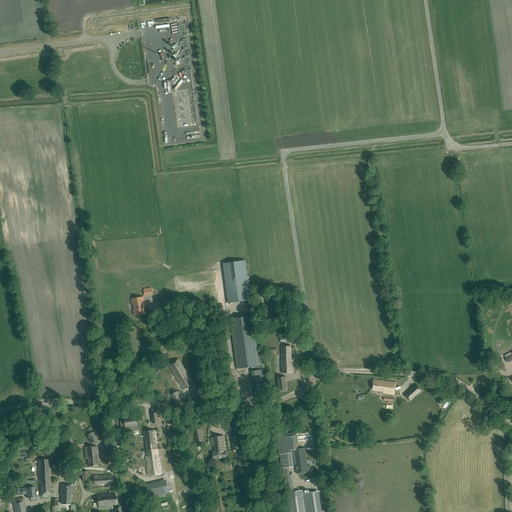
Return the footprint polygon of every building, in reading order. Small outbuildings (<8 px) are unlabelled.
[(250,300),(245,261),(223,263),(228,303),(250,300)] [(134,309),(134,313),(135,315),(140,314),(144,314),(144,312),(143,304),(144,304),(143,297),(135,299),(132,299),(132,300),(133,304),(132,304),(133,309),(134,309)] [(237,369),(247,368),(260,366),(253,316),(230,319),(237,369)] [(282,360),(281,360),(281,373),(293,372),(293,358),(291,358),(291,346),(281,347),(282,360)] [(185,370),(178,359),(169,365),(175,376),(183,390),(194,384),(186,370),(185,370)] [(279,393),(288,392),(286,377),(277,378),(279,393)] [(394,395),(395,383),(373,380),(372,390),(383,392),(383,393),(394,395)] [(409,401),(422,390),(417,385),(404,396),(409,401)] [(158,418),(157,409),(151,410),(153,424),(161,423),(160,417),(158,418)] [(126,432),(131,431),(138,430),(138,426),(125,427),(125,420),(120,421),(121,429),(126,429),(126,432)] [(225,429),(232,428),(231,420),(224,421),(225,429)] [(96,430),(95,431),(87,435),(91,443),(99,439),(98,436),(99,436),(96,430)] [(157,449),(158,449),(156,440),(157,440),(156,430),(143,432),(145,441),(146,449),(157,449)] [(282,468),(287,492),(292,492),(288,467),(293,467),(291,452),(291,450),(298,449),(296,432),(276,435),(279,455),(280,455),(282,468)] [(225,451),(224,443),(225,443),(224,436),(211,438),(212,446),(214,446),(215,451),(213,452),(214,459),(226,457),(226,451),(225,451)] [(233,449),(240,448),(239,440),(238,437),(231,438),(233,449)] [(98,465),(97,458),(98,458),(97,446),(84,448),(85,459),(88,459),(89,466),(98,465)] [(291,450),(291,452),(293,467),(296,467),(297,474),(307,472),(306,466),(307,466),(305,448),(298,449),(291,450)] [(157,449),(146,449),(147,457),(146,457),(148,476),(162,475),(160,459),(159,459),(159,457),(158,449),(157,449)] [(51,482),(50,476),(51,476),(50,459),(37,460),(38,477),(39,477),(40,483),(51,482)] [(112,484),(111,475),(97,476),(97,475),(93,476),(94,485),(97,485),(97,486),(102,485),(102,484),(105,483),(105,485),(112,484)] [(48,494),(52,494),(52,491),(50,491),(49,488),(52,488),(51,482),(40,483),(40,487),(41,487),(42,498),(48,497),(48,494)] [(72,496),(72,495),(73,485),(61,485),(60,494),(62,494),(61,504),(70,505),(70,496),(72,496)] [(22,495),(26,494),(26,498),(30,498),(31,500),(36,500),(35,496),(36,496),(35,486),(25,487),(25,488),(21,488),(16,489),(17,495),(22,495)] [(306,511),(303,493),(303,490),(292,492),(287,492),(289,511),(306,511)] [(303,493),(306,511),(318,511),(316,492),(303,493)] [(108,506),(108,505),(107,494),(97,495),(98,508),(108,506)] [(107,494),(108,505),(117,504),(115,494),(109,494),(107,494)] [(15,511),(26,511),(23,498),(12,500),(15,511)]
